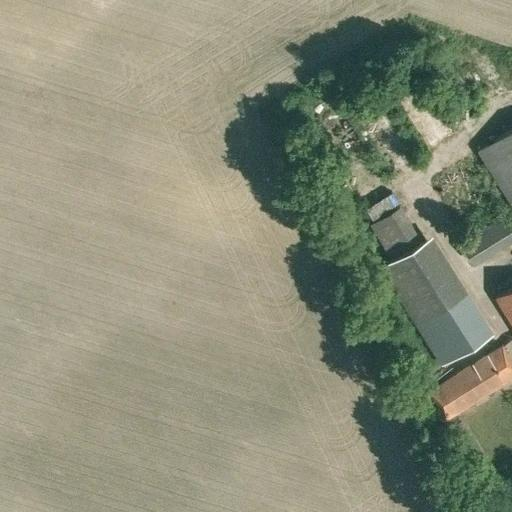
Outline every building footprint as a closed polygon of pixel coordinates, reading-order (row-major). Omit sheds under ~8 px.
[(419,113),(431,135),(447,126),(435,104),(419,113)] [(511,128),(477,151),(511,207),(511,128)] [(399,207),(371,224),(392,258),(420,241),(399,207)] [(511,234),(511,232),(500,214),(459,239),(472,259),(511,234)] [(432,233),(420,241),(392,258),(380,266),(441,363),(493,331),(432,233)] [(511,286),(495,297),(511,323),(511,286)] [(446,419),(511,377),(511,362),(502,345),(428,391),(446,419)]
